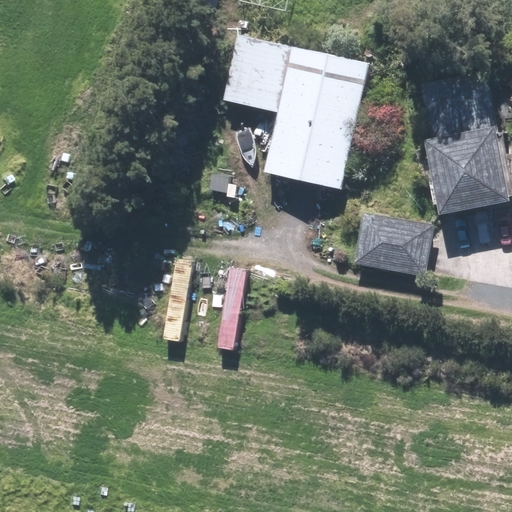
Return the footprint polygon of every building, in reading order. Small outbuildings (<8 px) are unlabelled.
[(191,0),(191,1),(215,9),(218,0),(191,0)] [(269,173),(346,189),(372,63),(241,35),(227,101),(282,112),(269,173)] [(442,204),(444,215),(511,201),(511,184),(490,71),(426,83),(436,139),(429,140),(431,149),(418,152),(423,177),(430,176),(436,206),(442,204)] [(140,169),(170,180),(204,85),(175,75),(140,169)] [(254,188),(217,175),(211,193),(247,206),(254,188)] [(214,216),(188,207),(183,224),(208,232),(214,216)] [(357,263),(428,277),(437,225),(366,212),(357,263)] [(0,279),(15,283),(23,248),(0,242),(0,279)] [(195,264),(180,262),(166,343),(181,345),(195,264)] [(249,269),(233,267),(223,348),(239,350),(249,269)]
